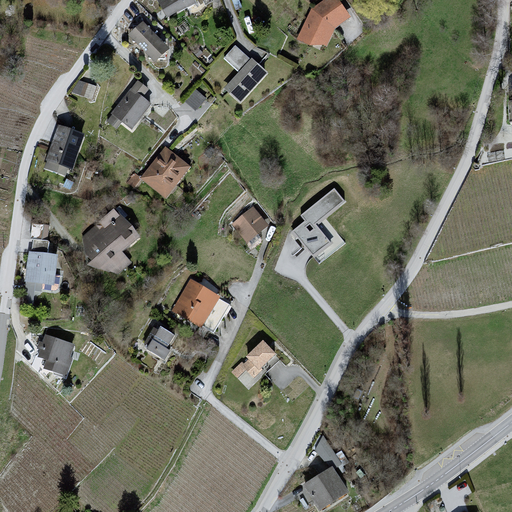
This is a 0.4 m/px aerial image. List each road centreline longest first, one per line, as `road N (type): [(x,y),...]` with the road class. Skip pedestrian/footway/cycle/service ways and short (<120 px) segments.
road 1 (unclassified): [(128,0),(47,100),(36,129),(19,182),(0,341)]
road 2 (residential): [(381,308),(464,161),(500,0)]
road 3 (residential): [(262,511),(325,391),(381,308)]
road 4 (residential): [(511,422),(388,511)]
road 5 (residential): [(381,308),(433,317),(511,306)]
